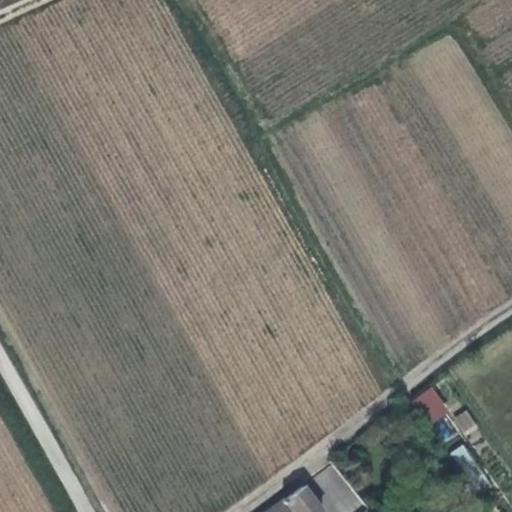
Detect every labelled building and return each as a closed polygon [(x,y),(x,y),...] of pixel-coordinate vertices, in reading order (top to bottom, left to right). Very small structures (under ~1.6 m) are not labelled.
[(348,282),(374,329),(401,315),(375,268),(348,282)] [(410,402),(430,425),(450,409),(430,385),(410,402)] [(452,417),(464,435),(477,427),(466,409),(452,417)] [(461,444),(448,453),(478,492),(490,483),(461,444)] [(318,511),(300,488),(268,511),(318,511)]
